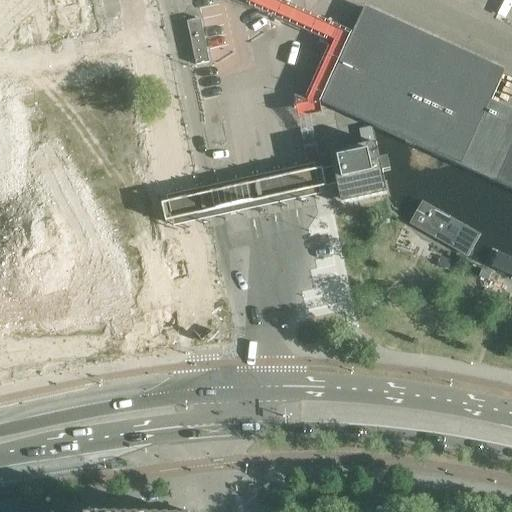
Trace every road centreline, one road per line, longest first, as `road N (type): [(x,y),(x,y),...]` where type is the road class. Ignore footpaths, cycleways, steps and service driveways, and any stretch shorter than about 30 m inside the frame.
road 1 (unclassified): [(259,393),(279,232),(208,246),(206,396)]
road 2 (secondary): [(218,430),(377,432),(511,453)]
road 3 (secondary): [(511,420),(376,397),(259,393)]
road 4 (secondary): [(0,459),(218,430)]
road 5 (secondary): [(206,396),(0,432)]
